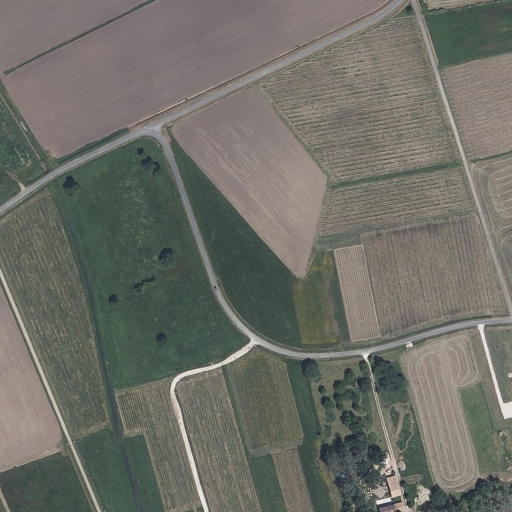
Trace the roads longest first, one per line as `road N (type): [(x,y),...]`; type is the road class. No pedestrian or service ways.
road 1 (tertiary): [(511,319),(347,353),(271,346),(224,304),(168,150),(152,131)]
road 2 (unclassified): [(511,310),(413,0)]
road 3 (unclassified): [(400,0),(152,131)]
road 4 (track): [(98,511),(0,270)]
road 5 (track): [(206,511),(173,385),(244,355),(256,338)]
road 6 (tertiary): [(0,210),(66,167),(152,131)]
road 7 (track): [(397,468),(364,350)]
